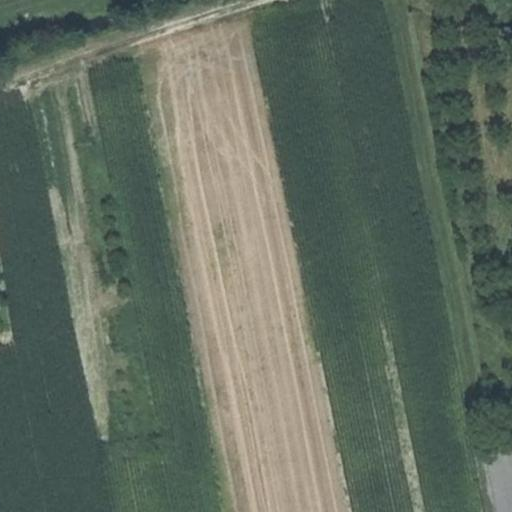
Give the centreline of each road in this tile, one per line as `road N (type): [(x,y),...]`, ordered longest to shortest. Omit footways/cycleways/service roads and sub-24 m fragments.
road 1 (track): [(401,0),(493,455)]
road 2 (track): [(0,89),(258,0)]
